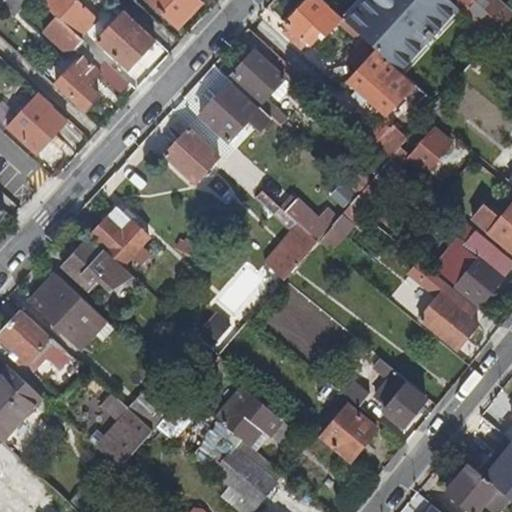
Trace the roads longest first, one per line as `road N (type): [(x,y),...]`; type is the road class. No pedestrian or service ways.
road 1 (residential): [(0,273),(247,0)]
road 2 (residential): [(511,340),(370,511)]
